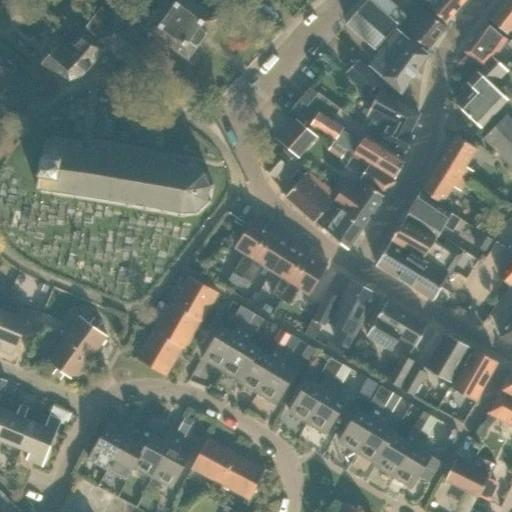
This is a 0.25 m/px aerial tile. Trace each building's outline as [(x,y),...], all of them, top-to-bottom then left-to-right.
[(36,17),(44,8),(35,0),(30,0),(25,7),(36,17)] [(156,37),(188,59),(217,19),(190,0),(165,0),(146,29),(156,37)] [(388,17),(369,0),(366,0),(346,23),(375,49),(397,25),(388,17)] [(388,0),(369,0),(388,17),(397,7),(388,0)] [(464,0),(420,0),(446,22),(464,0)] [(511,0),(505,0),(490,19),(507,34),(511,28),(511,0)] [(400,26),(428,49),(446,28),(418,4),(400,26)] [(98,39),(98,40),(136,69),(154,46),(151,44),(156,37),(146,29),(139,24),(134,31),(115,17),(100,7),(84,29),(98,39)] [(45,41),(54,48),(56,45),(86,70),(105,48),(76,23),(61,40),(51,32),(44,40),(45,41)] [(465,51),(483,65),(492,56),(493,57),(506,40),(486,23),(484,26),(482,25),(476,34),(477,35),(471,43),(465,51)] [(396,31),(368,69),(401,93),(429,55),(396,31)] [(32,54),(41,62),(54,48),(45,41),(44,40),(32,54)] [(86,70),(56,45),(54,48),(41,62),(70,87),(86,70)] [(492,56),(483,65),(467,82),(473,88),(457,105),(481,127),(511,94),(511,88),(507,84),(500,92),(491,84),(505,68),(493,57),(492,56)] [(0,60),(0,71),(9,78),(17,68),(2,57),(0,60)] [(344,73),(370,100),(379,91),(384,87),(358,60),(344,73)] [(405,152),(413,136),(409,135),(420,114),(403,105),(404,104),(379,91),(366,115),(386,126),(379,139),(405,152)] [(335,142),(342,130),(344,127),(320,112),(311,126),(335,142)] [(484,139),(511,165),(511,120),(507,115),(484,139)] [(316,137),(296,119),(278,140),(298,158),(316,137)] [(361,143),(342,130),(335,142),(347,149),(354,153),(359,158),(369,164),(394,180),(406,159),(366,134),(361,143)] [(438,162),(466,181),(473,171),(465,166),(477,149),(455,134),(438,162)] [(100,200),(181,217),(198,215),(211,203),(214,186),(206,170),(193,161),(46,139),(43,155),(40,174),(37,189),(100,200)] [(286,165),(293,158),(282,149),(276,156),(286,165)] [(276,177),(286,165),(276,156),(275,155),(264,167),(276,177)] [(460,190),(466,181),(438,162),(421,189),(443,203),(453,186),(460,190)] [(347,187),(334,201),(332,203),(362,229),(395,181),(394,180),(369,164),(359,179),(364,182),(356,194),(347,187)] [(314,222),(332,203),(334,201),(305,175),(286,196),(314,222)] [(452,213),(420,192),(406,217),(438,235),(444,226),(453,231),(461,219),(452,213)] [(348,250),(362,229),(332,203),(314,222),(348,250)] [(235,270),(244,275),(272,229),(254,218),(235,247),(245,254),(235,270)] [(404,220),(392,239),(441,269),(444,265),(450,269),(448,272),(450,274),(463,251),(446,240),(443,244),(404,220)] [(262,265),(272,271),(291,241),(272,229),(244,275),(252,280),(262,265)] [(485,252),(492,240),(481,233),(474,245),(485,252)] [(444,265),(441,269),(392,239),(376,265),(433,300),(448,272),(450,269),(444,265)] [(272,293),(281,298),(309,253),(291,241),(272,271),(282,277),(272,293)] [(328,265),(309,253),(281,298),(289,304),(299,288),(309,294),(328,265)] [(511,260),(499,275),(510,286),(511,283),(511,260)] [(247,288),(252,280),(244,275),(239,283),(247,288)] [(173,304),(199,320),(201,321),(218,293),(189,276),(173,304)] [(374,293),(351,280),(330,322),(342,328),(335,342),(347,348),(374,293)] [(313,319),(326,325),(339,298),(327,292),(313,319)] [(4,311),(0,319),(0,341),(0,349),(13,355),(31,311),(8,301),(4,311)] [(428,325),(387,301),(367,334),(389,347),(393,345),(399,335),(416,345),(428,325)] [(183,348),(199,320),(173,304),(171,303),(155,331),(182,347),(183,348)] [(90,323),(94,317),(84,310),(80,315),(90,323)] [(247,310),(241,320),(248,324),(254,314),(247,310)] [(511,313),(499,336),(511,342),(511,313)] [(254,314),(248,324),(256,329),(257,330),(263,319),(254,314)] [(80,315),(63,338),(91,358),(107,336),(97,328),(101,322),(94,317),(90,323),(80,315)] [(202,357),(221,369),(248,324),(241,320),(240,320),(233,332),(221,326),(202,357)] [(221,369),(240,380),(259,350),(259,349),(248,342),(256,329),(248,324),(221,369)] [(182,347),(155,331),(153,330),(137,359),(166,375),(182,347)] [(290,336),(283,332),(277,341),(284,346),(290,336)] [(425,367),(452,382),(472,348),(445,333),(425,367)] [(75,381),(91,358),(63,338),(47,360),(58,368),(53,374),(60,379),(64,373),(75,381)] [(238,381),(257,393),(284,348),(276,343),(268,356),(259,350),(240,380),(238,381)] [(310,361),(317,350),(308,345),(302,356),(310,361)] [(276,404),(296,372),(284,365),(292,352),(284,348),(257,393),(276,404)] [(472,348),(452,382),(454,383),(452,387),(475,400),(497,361),(472,348)] [(414,366),(413,366),(415,362),(401,354),(387,380),(401,387),(414,366)] [(426,373),(414,366),(401,387),(413,395),(426,373)] [(489,412),(511,424),(511,369),(489,412)] [(288,411),(307,423),(334,378),(326,373),(319,386),(308,379),(288,411)] [(334,378),(307,423),(326,434),(345,402),(334,395),(342,382),(334,378)] [(376,403),(383,408),(392,393),(380,385),(373,396),(378,399),(376,403)] [(391,413),(400,397),(392,393),(383,408),(391,413)] [(0,406),(0,397),(1,396),(0,395),(0,432),(9,410),(0,406)] [(357,453),(383,408),(376,403),(368,416),(357,409),(338,441),(357,453)] [(17,414),(9,410),(0,432),(0,439),(21,449),(33,420),(25,417),(28,407),(21,404),(17,414)] [(391,413),(383,408),(357,453),(375,464),(394,433),(395,432),(384,425),(391,413)] [(423,412),(417,422),(423,426),(429,415),(423,412)] [(88,459),(107,469),(126,436),(115,430),(121,418),(113,414),(88,459)] [(33,420),(21,449),(30,452),(27,459),(43,466),(61,421),(49,417),(46,426),(33,420)] [(185,418),(177,432),(184,436),(192,422),(185,418)] [(404,440),(394,433),(375,464),(374,465),(394,477),(419,432),(412,427),(404,440)] [(134,467),(152,477),(177,432),(170,428),(164,440),(151,434),(134,467)] [(138,442),(126,436),(107,469),(127,480),(134,467),(151,434),(144,430),(138,442)] [(177,432),(152,477),(171,488),(189,455),(178,448),(184,436),(177,432)] [(419,432),(394,477),(412,488),(419,477),(429,482),(441,461),(420,449),(427,437),(419,432)] [(192,468),(221,483),(236,454),(208,438),(192,468)] [(265,469),(236,454),(221,483),(249,499),(265,469)] [(445,479),(479,496),(488,478),(490,476),(456,459),(445,479)] [(489,501),(498,483),(488,478),(479,496),(489,501)] [(360,511),(345,503),(340,511),(360,511)]
